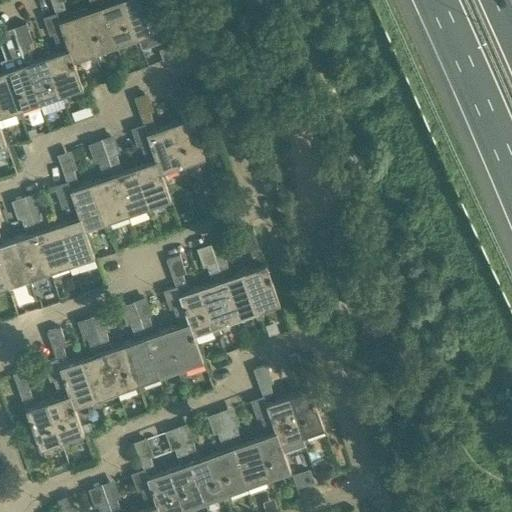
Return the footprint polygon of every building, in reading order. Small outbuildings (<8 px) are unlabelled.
[(61,30),(72,59),(93,52),(79,12),(67,16),(61,0),(50,0),(51,4),(61,30)] [(93,52),(114,44),(98,0),(88,0),(91,8),(79,12),(93,52)] [(98,0),(114,44),(136,36),(123,0),(112,0),(110,1),(109,0),(98,0)] [(123,0),(136,36),(140,47),(162,39),(152,11),(149,3),(148,0),(123,0)] [(161,8),(157,0),(156,0),(149,3),(152,11),(161,8)] [(38,101),(59,94),(45,54),(33,58),(28,42),(31,41),(25,23),(11,27),(18,45),(38,101)] [(82,86),(72,59),(61,30),(53,33),(58,49),(45,54),(59,94),(82,86)] [(17,109),(38,101),(18,45),(9,49),(15,65),(3,69),(17,109)] [(0,114),(17,109),(3,69),(0,70),(0,114)] [(143,117),(155,113),(147,90),(135,94),(143,117)] [(181,163),(203,155),(184,99),(174,103),(179,119),(167,124),(181,163)] [(160,170),(181,163),(167,124),(156,127),(153,119),(143,122),(146,131),(160,170)] [(37,134),(34,126),(26,129),(29,137),(37,134)] [(146,161),(132,166),(147,205),(170,197),(160,170),(146,131),(145,132),(149,141),(140,144),(146,161)] [(125,213),(147,205),(132,166),(122,170),(116,153),(105,157),(125,213)] [(125,213),(105,157),(97,160),(103,176),(89,181),(104,220),(125,213)] [(84,228),(104,220),(89,181),(79,185),(73,169),(63,172),(66,181),(84,228)] [(84,228),(66,181),(53,185),(59,203),(63,202),(69,218),(57,222),(71,262),(93,254),(84,228)] [(50,269),(71,262),(57,222),(45,227),(39,210),(42,209),(36,191),(22,196),(29,214),(30,214),(50,269)] [(218,198),(199,205),(203,214),(222,207),(218,198)] [(29,277),(50,269),(30,214),(29,214),(20,217),(26,233),(14,237),(29,277)] [(343,221),(315,231),(329,271),(334,269),(348,307),(370,299),(354,256),(355,255),(343,221)] [(0,267),(6,285),(29,277),(14,237),(2,242),(0,236),(0,267)] [(242,270),(255,310),(278,301),(259,246),(249,249),(254,266),(242,270)] [(192,332),(212,325),(198,286),(187,290),(180,270),(184,269),(179,254),(165,259),(181,303),(192,332)] [(234,317),(255,310),(242,270),(230,274),(227,266),(225,258),(214,262),(234,317)] [(211,281),(198,286),(212,325),(234,317),(214,262),(206,265),(211,281)] [(180,367),(202,359),(192,332),(181,303),(172,306),(178,323),(166,327),(180,367)] [(158,374),(180,367),(166,327),(154,331),(148,315),(139,318),(158,374)] [(137,382),(158,374),(139,318),(129,322),(135,338),(123,342),(137,382)] [(73,405),(91,398),(94,397),(80,358),(68,362),(61,342),(65,341),(60,326),(46,331),(52,349),(55,357),(73,405)] [(105,331),(96,334),(115,389),(137,382),(123,342),(111,347),(105,331)] [(94,397),(115,389),(96,334),(86,337),(92,354),(80,358),(94,397)] [(287,395),(301,435),(304,433),(322,427),(296,352),(286,356),(298,391),(287,395)] [(83,432),(73,405),(55,357),(42,362),(49,381),(53,379),(58,395),(46,400),(60,440),(83,432)] [(261,395),(268,413),(269,414),(279,442),(280,442),(298,436),(301,435),(287,395),(274,399),(268,383),(273,381),(266,363),(252,368),(259,386),(261,395)] [(39,448),(60,440),(46,400),(34,404),(28,388),(19,391),(39,448)] [(279,442),(269,414),(268,413),(260,416),(265,432),(253,437),(267,476),(289,468),(280,442),(279,442)] [(244,484),(267,476),(253,437),(241,441),(235,425),(225,429),(244,484)] [(223,492),(244,484),(225,429),(217,432),(222,448),(209,453),(223,492)] [(134,444),(149,486),(158,511),(168,511),(180,508),(167,468),(155,473),(152,464),(149,456),(151,456),(145,440),(134,444)] [(202,500),(223,492),(209,453),(198,457),(192,440),(182,444),(202,500)] [(180,508),(202,500),(182,444),(173,447),(179,464),(167,468),(180,508)] [(158,511),(149,486),(140,489),(146,506),(132,510),(133,511),(158,511)] [(108,511),(133,511),(132,510),(127,511),(120,511),(116,498),(106,502),(108,511)] [(108,511),(106,502),(97,505),(99,511),(108,511)]
